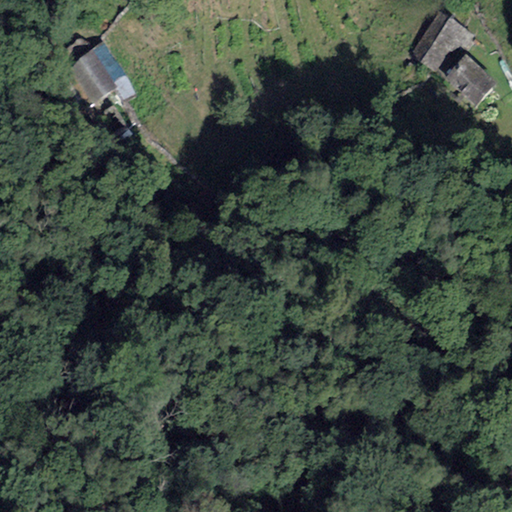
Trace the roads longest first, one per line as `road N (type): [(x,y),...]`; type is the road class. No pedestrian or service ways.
road 1 (track): [(501,511),(455,476),(334,455),(254,357),(199,343),(88,337),(21,251),(0,240)]
road 2 (track): [(511,349),(462,339),(421,267),(388,244),(330,228),(317,245),(380,295),(385,317),(374,355),(382,384),(446,435),(511,467)]
